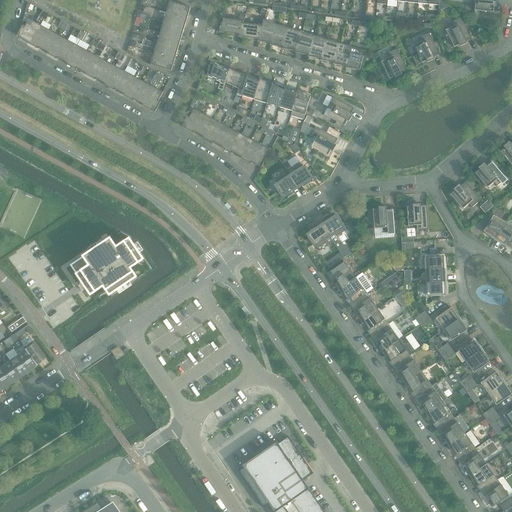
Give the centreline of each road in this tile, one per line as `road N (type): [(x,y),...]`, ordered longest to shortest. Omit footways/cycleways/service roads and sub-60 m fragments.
road 1 (residential): [(475,511),(274,226)]
road 2 (tertiary): [(433,511),(247,245)]
road 3 (tertiary): [(247,245),(214,201),(176,171),(0,75)]
road 4 (tertiary): [(221,265),(395,511)]
road 5 (tertiary): [(0,111),(160,201),(221,265)]
road 6 (residential): [(160,129),(3,45),(14,0)]
road 7 (residential): [(197,40),(387,102)]
road 8 (unclassified): [(369,511),(284,389),(255,373)]
road 9 (residential): [(274,226),(219,165),(160,129)]
road 10 (residential): [(387,102),(494,56),(511,29)]
road 11 (residential): [(460,237),(462,296),(511,366)]
